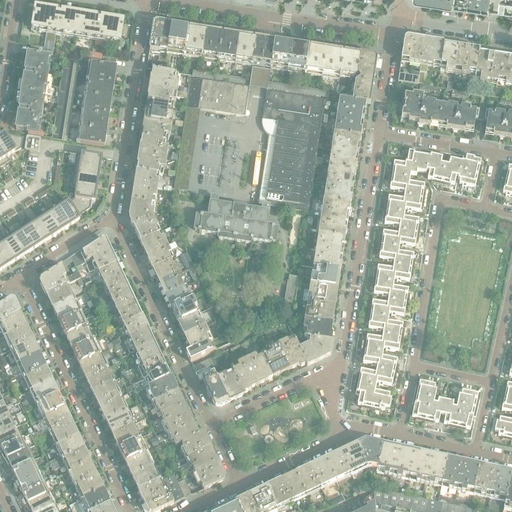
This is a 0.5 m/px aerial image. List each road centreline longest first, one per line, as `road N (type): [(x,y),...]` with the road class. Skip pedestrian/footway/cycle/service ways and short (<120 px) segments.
road 1 (residential): [(18,278),(130,511)]
road 2 (residential): [(377,132),(340,365)]
road 3 (residential): [(209,424),(110,215)]
road 4 (residential): [(164,0),(393,29)]
road 5 (residential): [(110,215),(149,0)]
road 6 (residential): [(486,210),(438,199),(412,366)]
road 7 (residential): [(498,152),(377,132)]
